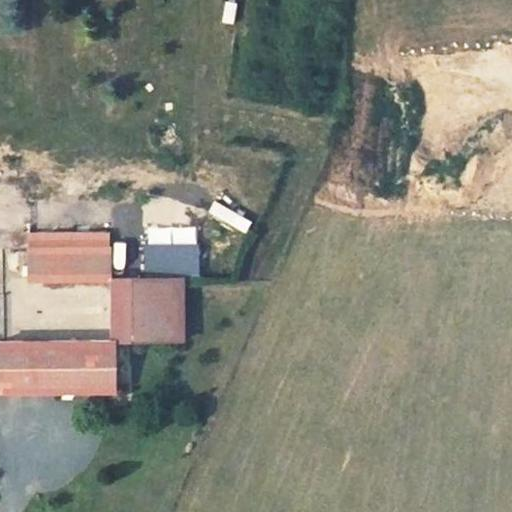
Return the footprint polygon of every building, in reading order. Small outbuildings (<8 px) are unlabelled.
[(101,230),(23,231),(23,246),(49,246),(102,245),(101,230)] [(228,269),(228,232),(144,231),(143,268),(228,269)] [(49,246),(23,246),(22,246),(23,278),(49,277),(49,246)] [(177,274),(106,275),(107,338),(108,338),(178,336),(177,274)] [(0,389),(108,387),(108,338),(107,338),(0,339),(0,389)]
